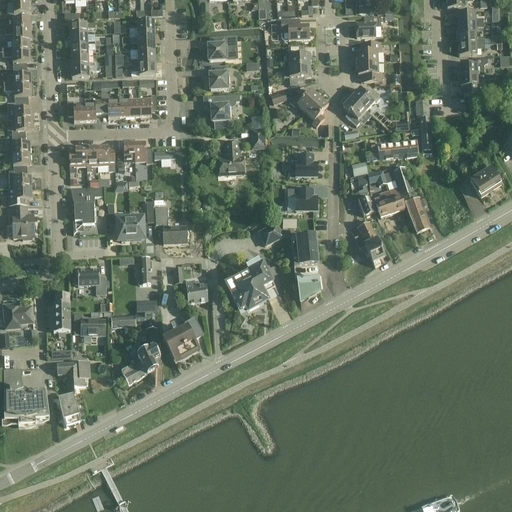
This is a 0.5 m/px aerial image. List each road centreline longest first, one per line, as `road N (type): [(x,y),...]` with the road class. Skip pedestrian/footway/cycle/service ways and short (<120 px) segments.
road 1 (tertiary): [(0,485),(511,210)]
road 2 (residential): [(53,136),(173,134),(170,0)]
road 3 (residential): [(0,285),(38,281),(58,255),(53,136)]
road 4 (residential): [(328,16),(320,27),(322,82),(334,92),(344,78),(343,26)]
road 5 (residential): [(53,136),(49,0)]
